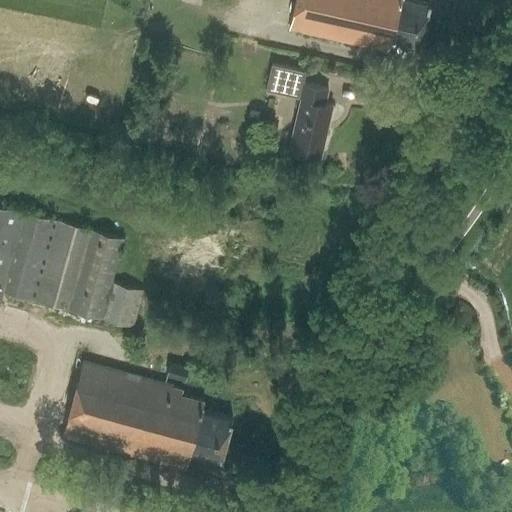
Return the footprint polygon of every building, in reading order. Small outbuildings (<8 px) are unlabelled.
[(296,0),(290,27),(386,49),(392,38),(420,44),(429,2),(420,0),(296,0)] [(271,63),(265,89),(300,96),(289,147),(321,154),(332,104),(324,102),(327,88),(302,82),(304,70),(271,63)] [(123,236),(0,202),(0,299),(3,290),(132,326),(142,289),(111,281),(123,236)] [(171,383),(83,359),(63,435),(185,467),(189,450),(218,458),(230,415),(201,407),(203,399),(181,393),(182,388),(171,385),(171,383)] [(169,362),(165,375),(184,381),(188,368),(169,362)]
